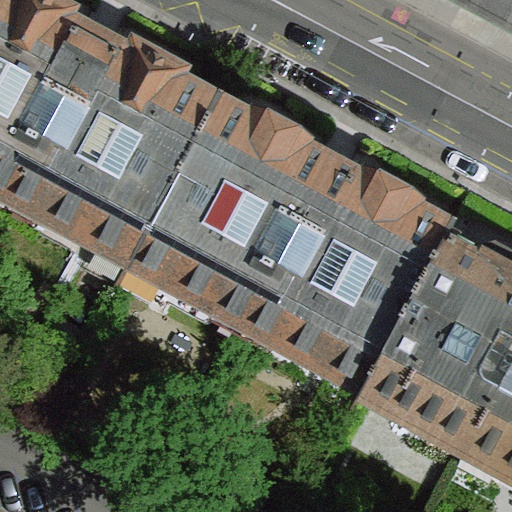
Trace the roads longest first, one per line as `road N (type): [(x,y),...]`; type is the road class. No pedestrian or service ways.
road 1 (secondary): [(272,0),(511,126)]
road 2 (residential): [(0,442),(124,511)]
